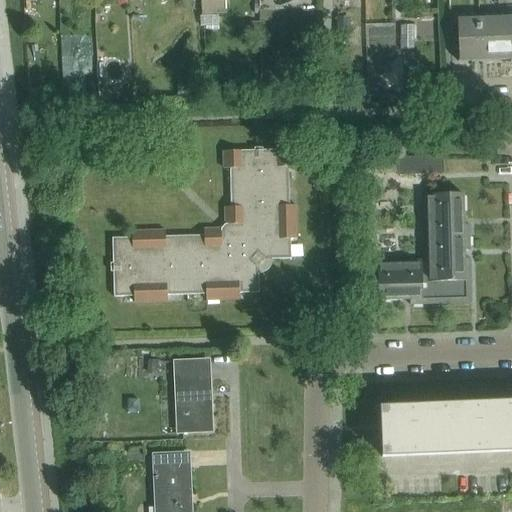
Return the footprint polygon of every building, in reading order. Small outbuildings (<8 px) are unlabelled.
[(201,0),(203,17),(227,15),(226,0),(201,0)] [(511,18),(498,19),(500,61),(511,60),(511,18)] [(498,19),(478,20),(479,62),(500,61),(498,19)] [(479,62),(478,20),(457,21),(459,62),(479,62)] [(252,24),(252,38),(262,38),(261,24),(252,24)] [(179,90),(194,96),(199,85),(183,79),(179,90)] [(290,207),(290,188),(289,168),(295,168),(294,149),(223,152),(224,170),(231,170),(232,208),(225,209),(226,225),(222,229),(204,230),(205,237),(166,238),(166,231),(132,232),(133,238),(113,239),(114,298),(134,297),(135,303),(168,302),(168,297),(206,296),(206,301),(240,300),(240,294),(260,293),(259,268),(267,260),(292,259),(291,239),(297,239),(296,207),(290,207)] [(398,176),(444,174),(443,156),(397,158),(398,176)] [(410,305),(428,304),(472,303),(470,258),(465,259),(465,250),(470,250),(469,225),(465,225),(463,194),(425,195),(427,261),(378,262),(379,301),(410,300),(410,305)] [(149,361),(148,375),(157,376),(159,362),(149,361)] [(214,433),(212,381),(200,381),(199,363),(175,364),(179,435),(214,433)] [(511,401),(381,407),(383,458),(511,453),(511,401)] [(192,499),(191,471),(184,472),(183,453),(153,454),(155,511),(190,511),(190,499),(192,499)]
